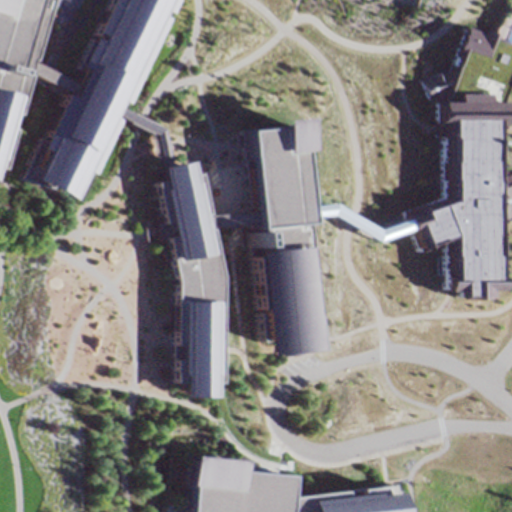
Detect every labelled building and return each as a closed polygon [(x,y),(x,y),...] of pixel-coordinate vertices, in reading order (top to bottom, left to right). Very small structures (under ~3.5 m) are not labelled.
[(0,0),(38,0),(22,58),(60,75),(99,0),(161,0),(107,99),(104,106),(101,111),(59,193),(12,171),(54,90),(20,75),(6,124),(0,122),(0,0)] [(453,281),(498,278),(497,219),(511,215),(511,183),(493,186),(490,118),(511,68),(511,63),(494,58),(467,48),(455,85),(431,92),(445,105),(450,196),(404,208),(411,224),(418,238),(452,230),(453,281)] [(202,243),(244,239),(252,349),(302,349),(293,212),(288,143),(234,153),(238,175),(188,191),(180,181),(165,185),(148,189),(164,273),(168,397),(199,398),(206,399),(207,385),(210,283),(202,243)] [(0,511),(148,511),(150,254),(134,254),(88,254),(0,254),(0,511)] [(173,511),(177,466),(273,480),(271,496),(391,484),(392,511),(173,511)]
